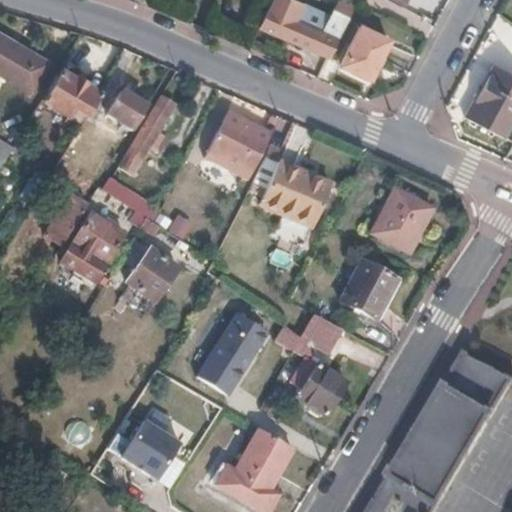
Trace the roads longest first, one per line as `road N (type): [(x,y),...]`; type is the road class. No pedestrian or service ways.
road 1 (residential): [(35,0),(123,23),(402,147)]
road 2 (residential): [(511,204),(327,511)]
road 3 (residential): [(402,147),(478,0)]
